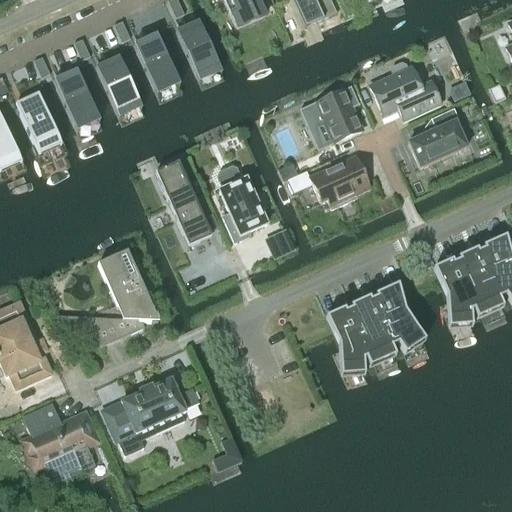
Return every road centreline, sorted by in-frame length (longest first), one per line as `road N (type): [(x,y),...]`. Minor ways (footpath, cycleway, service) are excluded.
road 1 (residential): [(418,237),(205,333)]
road 2 (residential): [(0,65),(146,0)]
road 3 (residential): [(73,392),(205,333)]
